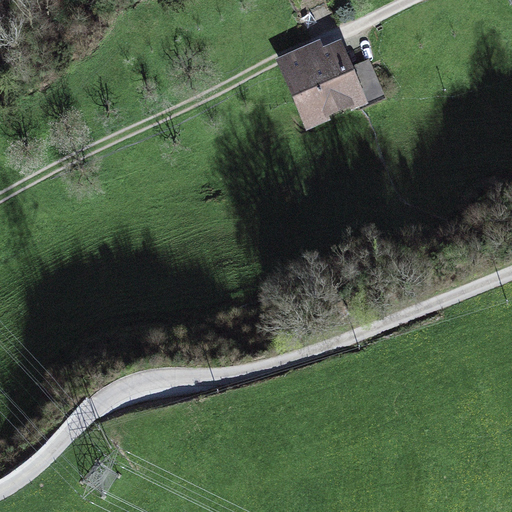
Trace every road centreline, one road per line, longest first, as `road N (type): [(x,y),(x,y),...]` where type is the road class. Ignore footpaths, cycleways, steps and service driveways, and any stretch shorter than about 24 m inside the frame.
road 1 (track): [(0,494),(97,402),(133,385),(264,371),(511,277)]
road 2 (track): [(0,206),(153,119),(375,18)]
